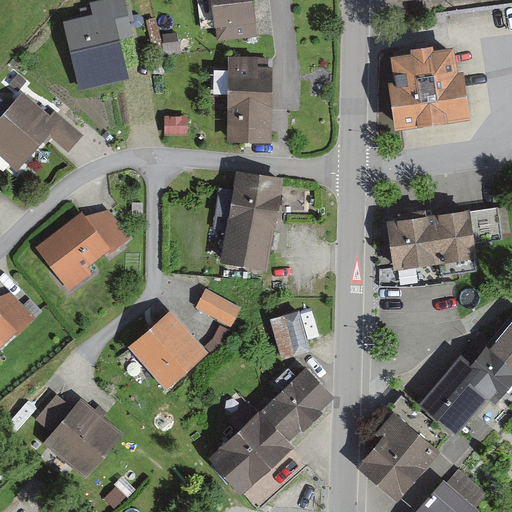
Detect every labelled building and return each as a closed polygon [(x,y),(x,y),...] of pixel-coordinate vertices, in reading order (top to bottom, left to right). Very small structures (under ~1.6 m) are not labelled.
[(253,0),(211,0),(217,39),(258,33),(253,0)] [(110,4),(66,14),(82,86),(126,77),(110,4)] [(453,47),(393,56),(397,80),(389,81),(396,129),(470,118),(463,72),(457,73),(453,47)] [(270,66),(228,66),(228,140),(270,140),(270,66)] [(13,70),(1,83),(15,95),(27,81),(13,70)] [(55,124),(19,93),(0,114),(0,154),(16,169),(55,124)] [(188,116),(164,115),(164,134),(187,135),(188,116)] [(280,184),(232,176),(219,263),(266,270),(280,184)] [(468,207),(389,216),(395,269),(475,259),(468,207)] [(86,218),(81,211),(32,247),(70,293),(93,276),(85,268),(110,250),(113,253),(132,240),(109,211),(86,218)] [(241,309),(205,290),(196,309),(232,328),(241,309)] [(0,346),(18,330),(0,310),(0,346)] [(511,374),(511,312),(478,353),(461,339),(415,394),(453,426),(490,382),(499,390),(511,374)] [(311,352),(299,313),(271,321),(282,360),(311,352)] [(173,316),(134,348),(168,388),(207,356),(173,316)] [(224,346),(231,331),(220,326),(214,339),(205,348),(211,355),(224,346)] [(336,407),(301,368),(211,447),(247,487),(336,407)] [(54,434),(72,411),(55,398),(36,420),(54,434)] [(118,432),(79,402),(72,411),(54,434),(43,449),(82,479),(118,432)] [(440,447),(396,414),(357,466),(401,500),(440,447)] [(475,511),(477,510),(438,479),(410,511),(475,511)]
